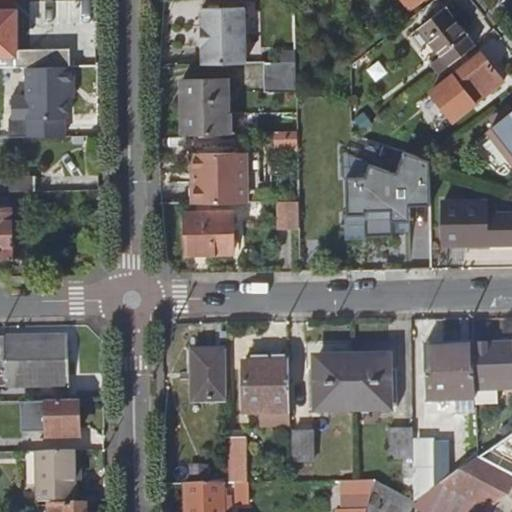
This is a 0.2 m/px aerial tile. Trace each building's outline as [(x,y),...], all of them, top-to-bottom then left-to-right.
[(280,0),(283,48),(295,49),(294,0),(280,0)] [(419,27),(448,66),(476,44),(445,6),(438,12),(435,7),(426,14),(430,19),(419,27)] [(203,62),(245,62),(244,7),(202,7),(202,26),(204,26),(205,44),(203,44),(203,62)] [(401,17),(406,21),(416,14),(411,9),(401,17)] [(0,69),(98,68),(98,49),(16,52),(16,12),(0,12),(0,69)] [(432,91),(454,120),(504,82),(481,53),(432,91)] [(262,93),(296,93),(295,61),(262,62),(262,93)] [(183,133),(230,133),(228,79),(183,80),(183,133)] [(0,135),(17,135),(16,125),(19,124),(18,81),(0,80),(0,135)] [(360,89),(370,104),(381,96),(370,81),(360,89)] [(511,111),(488,130),(511,160),(511,161),(511,111)] [(380,119),(364,131),(370,139),(378,133),(386,127),(380,119)] [(72,138),(99,138),(99,121),(72,121),(72,138)] [(278,143),(297,142),(297,132),(278,132),(278,143)] [(378,133),(370,139),(384,144),(386,136),(378,133)] [(259,202),(276,202),(285,202),(284,193),(287,192),(287,150),(266,150),(266,155),(263,156),(264,159),(257,160),(259,202)] [(194,155),(195,203),(247,202),(244,154),(194,155)] [(0,178),(0,193),(37,192),(37,178),(0,178)] [(383,188),(346,189),(343,193),(336,194),(336,221),(330,220),(330,228),(331,253),(347,253),(348,255),(383,256),(384,253),(399,253),(399,228),(399,218),(394,219),(394,193),(385,193),(383,188)] [(442,202),(442,244),(511,243),(511,212),(486,213),(486,201),(442,202)] [(277,230),(298,230),(298,202),(285,202),(276,202),(277,230)] [(0,212),(0,270),(11,271),(11,212),(0,212)] [(184,215),(186,254),(232,253),(231,215),(184,215)] [(323,233),(323,253),(331,253),(330,228),(323,233)] [(0,388),(70,388),(69,339),(0,339),(0,388)] [(511,341),(474,343),(474,347),(475,398),(476,404),(497,403),(496,387),(511,387),(511,341)] [(425,399),(475,398),(474,347),(425,348),(425,399)] [(193,352),(194,401),(225,400),(225,352),(193,352)] [(310,408),(354,408),(353,358),(316,358),(316,370),(317,392),(309,393),(310,408)] [(353,358),(354,408),(397,406),(397,392),(388,391),(389,368),(388,358),(353,358)] [(263,418),(291,418),(291,367),(245,368),(246,418),(263,418)] [(397,368),(389,368),(388,391),(397,392),(397,368)] [(308,370),(309,393),(317,392),(316,370),(308,370)] [(48,407),(49,440),(71,440),(71,434),(81,435),(81,407),(48,407)] [(291,418),(263,418),(263,429),(292,429),(291,418)] [(388,428),(389,457),(409,457),(408,428),(388,428)] [(294,429),(295,460),(314,460),(313,429),(294,429)] [(511,431),(501,439),(511,444),(511,431)] [(229,437),(229,481),(238,481),(245,481),(244,437),(229,437)] [(511,444),(501,439),(477,456),(511,474),(511,444)] [(3,454),(31,454),(31,440),(3,440),(3,454)] [(414,444),(415,499),(438,483),(437,444),(414,444)] [(35,454),(36,505),(74,504),(74,454),(35,454)] [(511,474),(477,456),(438,483),(415,499),(414,500),(409,503),(426,511),(485,511),(488,507),(507,496),(511,499),(511,474)] [(190,466),(189,479),(205,479),(205,466),(190,466)] [(414,500),(373,479),(365,511),(406,511),(409,503),(414,500)] [(223,481),(186,482),(186,495),(182,495),(182,502),(186,502),(186,511),(223,511),(224,509),(231,508),(228,495),(222,496),(223,481)] [(249,481),(245,481),(238,481),(238,501),(249,501),(249,481)]
